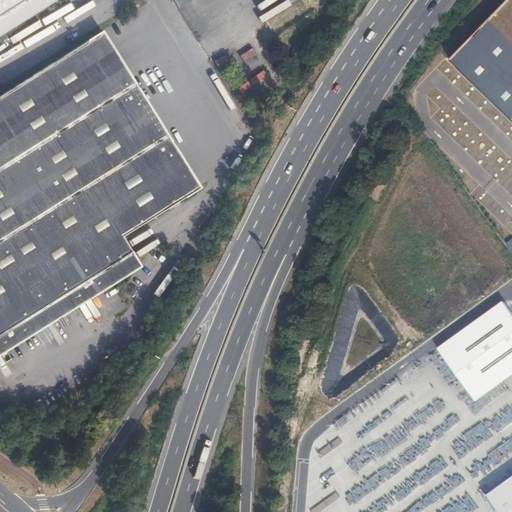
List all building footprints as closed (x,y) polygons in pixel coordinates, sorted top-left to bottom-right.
[(0,0),(0,33),(52,0),(0,0)] [(511,117),(511,2),(454,63),(511,117)] [(195,192),(169,151),(162,139),(137,99),(127,83),(97,36),(0,96),(0,349),(137,263),(122,238),(195,192)] [(131,82),(127,83),(137,99),(138,95),(131,82)] [(162,139),(169,151),(171,147),(166,139),(162,139)] [(439,349),(477,400),(511,375),(511,312),(506,304),(439,349)] [(511,511),(511,479),(488,497),(498,511),(511,511)]
